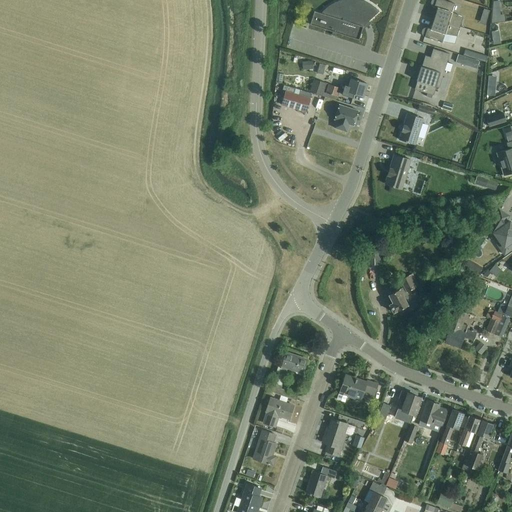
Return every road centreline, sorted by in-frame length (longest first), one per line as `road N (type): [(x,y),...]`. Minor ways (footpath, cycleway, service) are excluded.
road 1 (residential): [(335,223),(297,201),(264,156),(262,0)]
road 2 (unclassified): [(335,223),(411,0)]
road 3 (unclassified): [(219,511),(277,329),(295,298)]
road 4 (unclassified): [(279,511),(330,356),(345,334)]
road 5 (residential): [(511,409),(405,374),(345,334)]
